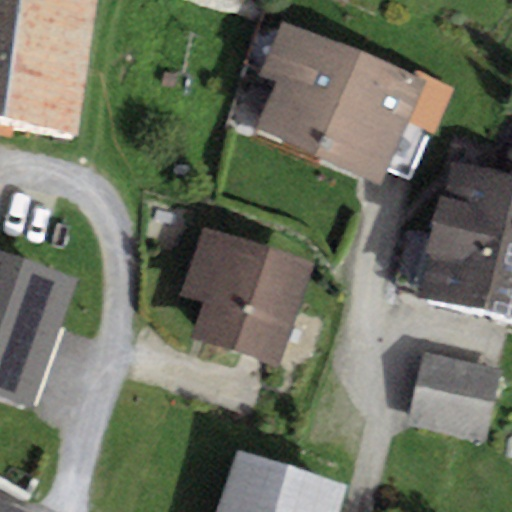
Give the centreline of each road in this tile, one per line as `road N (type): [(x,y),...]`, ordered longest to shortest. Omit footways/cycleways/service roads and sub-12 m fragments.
road 1 (residential): [(366,511),(381,438),(378,376),(422,184)]
road 2 (residential): [(90,220),(130,283),(122,383),(73,511)]
